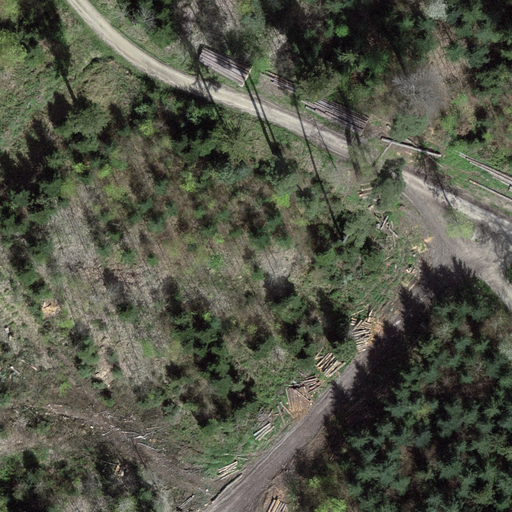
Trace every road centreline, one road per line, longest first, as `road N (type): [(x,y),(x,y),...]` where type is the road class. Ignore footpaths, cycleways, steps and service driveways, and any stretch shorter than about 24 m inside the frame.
road 1 (track): [(74,0),(155,69),(299,124),(511,230)]
road 2 (track): [(505,227),(412,305),(223,511)]
road 3 (track): [(511,303),(402,180)]
